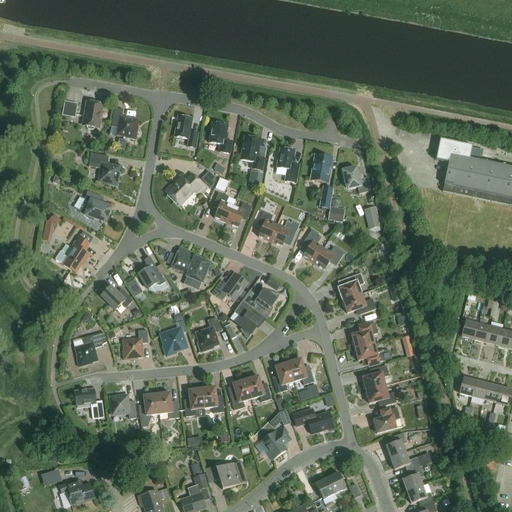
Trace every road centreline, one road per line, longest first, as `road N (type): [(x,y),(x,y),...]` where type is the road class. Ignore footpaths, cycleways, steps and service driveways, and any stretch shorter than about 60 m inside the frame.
road 1 (residential): [(161,97),(235,109),(290,134),(356,145)]
road 2 (residential): [(96,380),(216,368),(265,349)]
road 3 (residential): [(306,295),(275,273),(164,229)]
road 4 (residential): [(234,511),(295,462),(352,449)]
road 5 (residential): [(352,449),(322,330)]
